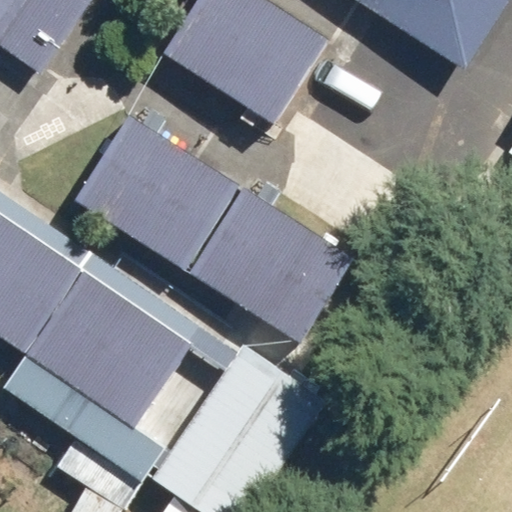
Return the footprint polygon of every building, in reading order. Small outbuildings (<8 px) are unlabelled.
[(0,0),(0,42),(52,78),(106,0),(0,0)] [(331,56),(241,0),(190,0),(150,64),(275,143),(331,56)] [(340,0),(469,73),(511,0),(340,0)] [(125,115),(72,197),(302,345),(355,264),(125,115)] [(177,511),(264,377),(0,209),(0,328),(27,345),(0,387),(0,410),(160,511),(177,511)]
